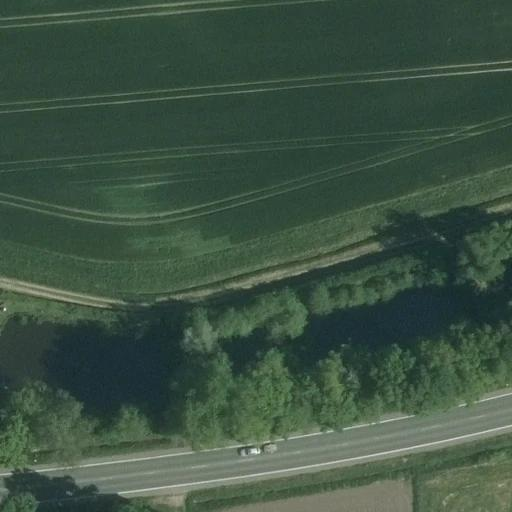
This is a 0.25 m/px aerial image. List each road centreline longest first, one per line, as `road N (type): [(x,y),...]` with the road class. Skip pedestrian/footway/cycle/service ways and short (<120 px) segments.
road 1 (track): [(511,218),(208,303),(148,310),(0,285)]
road 2 (secondary): [(511,410),(245,461),(0,491)]
